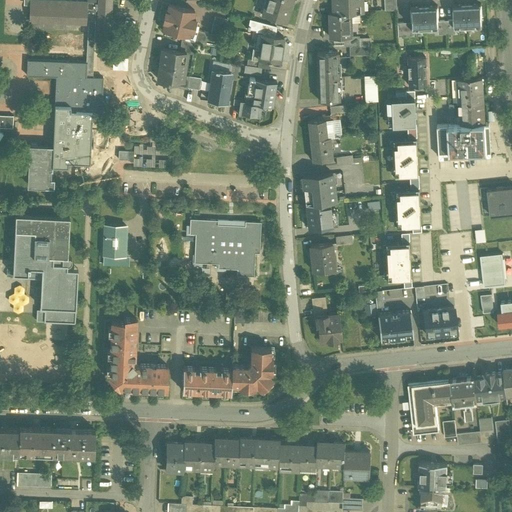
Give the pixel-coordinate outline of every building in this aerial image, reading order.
[(87,0),(87,1),(60,0),(30,0),(29,21),(30,21),(30,20),(86,22),(85,24),(86,24),(86,20),(97,20),(97,24),(111,24),(110,23),(111,3),(112,3),(112,0),(87,0)] [(291,0),(266,0),(262,14),(285,21),(291,0)] [(333,0),(334,12),(351,12),(364,11),(363,10),(361,10),(360,3),(362,3),(362,0),(333,0)] [(396,0),(384,0),(385,11),(397,10),(396,0)] [(195,10),(178,7),(179,6),(178,6),(169,4),(167,11),(166,11),(163,21),(165,21),(163,29),(164,29),(165,29),(173,31),(173,33),(174,34),(174,31),(187,34),(188,30),(193,31),(193,30),(196,18),(193,18),(195,10)] [(481,4),(453,5),(454,20),(455,28),(482,26),(481,4)] [(438,6),(410,7),(411,22),(411,30),(412,30),(438,29),(439,28),(439,21),(438,6)] [(351,12),(334,12),(328,12),(329,31),(328,31),(329,37),(352,36),(351,12)] [(228,19),(215,16),(211,33),(224,36),(228,19)] [(276,26),(250,19),(249,26),(248,25),(247,29),(249,29),(250,28),(257,29),(252,59),(258,60),(258,59),(271,60),(279,61),(280,59),(280,58),(281,53),(283,37),(275,35),(276,26)] [(447,34),(446,20),(439,21),(439,28),(438,29),(439,34),(447,34)] [(454,20),(446,20),(447,34),(455,34),(455,28),(454,20)] [(411,22),(397,23),(398,37),(412,36),(412,30),(411,30),(411,22)] [(193,31),(188,30),(187,34),(185,40),(194,42),(197,31),(193,30),(193,31)] [(209,33),(197,30),(197,31),(194,42),(206,45),(209,33)] [(185,40),(181,40),(180,51),(187,52),(187,53),(192,54),(194,42),(185,40)] [(359,46),(349,46),(349,56),(369,55),(368,46),(359,46)] [(180,51),(163,48),(158,80),(178,83),(179,79),(183,80),(183,75),(187,53),(187,52),(180,51)] [(337,53),(317,53),(318,77),(338,77),(337,53)] [(425,56),(407,57),(408,85),(426,84),(425,56)] [(271,60),(258,59),(258,60),(252,59),(248,59),(247,65),(258,67),(269,69),(271,60)] [(87,62),(27,60),(27,75),(56,77),(55,105),(92,106),(92,112),(101,112),(103,77),(86,77),(87,62)] [(239,64),(231,63),(230,71),(229,79),(237,80),(239,64)] [(247,65),(241,64),(240,71),(257,74),(258,67),(247,65)] [(230,71),(211,69),(210,79),(211,79),(211,80),(212,80),(211,86),(213,86),(212,91),(210,91),(208,100),(226,103),(229,81),(229,79),(230,71)] [(183,75),(183,80),(179,79),(178,83),(178,88),(187,89),(187,88),(189,76),(183,75)] [(377,89),(377,75),(365,76),(366,103),(378,101),(377,89)] [(201,77),(189,76),(187,88),(200,89),(201,77)] [(276,81),(255,78),(254,78),(249,77),(247,93),(252,94),(251,101),(240,99),(237,113),(242,114),(242,115),(243,115),(243,113),(245,114),(245,115),(260,118),(261,110),(260,110),(261,104),(273,105),(276,81)] [(338,77),(318,77),(318,100),(339,99),(338,77)] [(461,101),(484,99),(484,96),(483,96),(482,77),(459,78),(461,101)] [(413,98),(390,99),(392,125),(415,124),(413,98)] [(484,99),(461,101),(462,124),(485,123),(484,102),(484,99)] [(92,106),(55,105),(53,145),(52,165),(52,166),(53,166),(68,166),(68,162),(90,163),(92,112),(92,106)] [(347,105),(330,106),(331,114),(348,112),(347,105)] [(13,115),(0,114),(0,127),(13,128),(13,115)] [(329,116),(318,117),(316,120),(307,121),(309,139),(330,137),(335,136),(333,119),(329,116)] [(462,124),(438,126),(440,157),(491,155),(489,123),(485,123),(462,124)] [(330,137),(309,139),(312,161),(333,158),(330,137)] [(415,138),(392,139),(394,176),(417,175),(415,138)] [(53,145),(29,144),(29,153),(30,153),(29,186),(54,187),(54,178),(51,178),(51,170),(52,170),(53,166),(52,166),(52,165),(53,145)] [(134,151),(119,150),(118,159),(133,160),(134,151)] [(352,155),(336,157),(337,165),(353,163),(352,155)] [(335,195),(335,192),(336,192),(333,173),(304,177),(307,196),(323,194),(323,197),(335,195)] [(511,186),(487,189),(490,216),(511,213),(511,186)] [(418,189),(395,190),(397,227),(420,226),(418,189)] [(330,202),(306,204),(307,214),(308,214),(308,219),(309,228),(329,226),(328,211),(331,210),(330,202)] [(69,217),(16,214),(12,277),(41,279),(40,309),(40,310),(44,310),(44,321),(52,321),(68,322),(75,322),(77,283),(69,282),(69,275),(66,274),(66,264),(68,265),(70,264),(71,263),(71,262),(72,261),(72,260),(71,258),(71,257),(70,256),(69,256),(67,256),(69,217)] [(260,222),(191,219),(190,226),(187,226),(187,233),(196,234),(195,255),(194,255),(193,264),(201,265),(201,262),(208,262),(208,260),(218,260),(217,269),(225,269),(225,267),(237,268),(237,277),(244,277),(244,275),(253,275),(254,252),(259,252),(260,222)] [(350,223),(334,224),(335,236),(351,235),(350,223)] [(127,226),(103,224),(102,255),(126,256),(127,226)] [(477,242),(486,241),(485,229),(476,229),(477,242)] [(351,235),(335,236),(336,243),(352,242),(351,235)] [(408,242),(386,242),(387,280),(410,279),(408,242)] [(332,243),(310,245),(313,271),(326,270),(326,271),(335,270),(334,261),(333,252),(332,243)] [(504,253),(481,254),(483,285),(506,283),(504,253)] [(415,287),(416,297),(424,296),(423,286),(415,287)] [(494,312),(493,294),(481,294),(482,313),(494,312)] [(326,296),(312,298),(314,317),(318,316),(318,315),(328,314),(326,296)] [(453,308),(424,311),(427,337),(456,334),(453,308)] [(44,310),(40,310),(40,309),(37,309),(36,320),(44,321),(44,310)] [(411,309),(378,313),(381,340),(414,337),(411,309)] [(250,313),(234,312),(234,322),(249,323),(250,313)] [(328,314),(318,315),(318,316),(319,326),(318,326),(318,333),(320,332),(320,340),(328,340),(328,341),(337,340),(337,339),(342,338),(339,313),(338,313),(339,315),(328,317),(328,314)] [(110,359),(132,362),(132,358),(134,358),(135,342),(134,342),(134,337),(135,337),(136,318),(124,318),(124,321),(112,321),(110,359)] [(271,348),(251,347),(250,362),(247,365),(232,364),(232,368),(231,384),(239,385),(239,387),(256,387),(256,385),(257,385),(261,389),(267,384),(268,384),(267,383),(273,378),(270,374),(270,372),(272,372),(272,355),(270,355),(271,348)] [(132,362),(110,359),(109,376),(119,387),(120,387),(135,388),(136,366),(132,362)] [(136,366),(135,388),(166,389),(167,365),(156,365),(156,366),(151,365),(151,364),(140,364),(140,366),(136,366)] [(206,391),(208,367),(183,366),(182,390),(206,391)] [(208,367),(206,391),(231,392),(231,384),(232,368),(208,367)] [(498,372),(485,373),(486,376),(475,377),(477,398),(483,397),(483,400),(501,398),(500,395),(507,394),(504,372),(498,373),(498,372)] [(475,377),(451,379),(453,400),(454,407),(462,406),(461,404),(466,404),(467,409),(464,410),(465,421),(474,420),(472,409),(471,409),(471,403),(478,402),(477,398),(475,377)] [(451,379),(409,384),(410,401),(409,401),(410,408),(411,408),(414,433),(439,430),(436,402),(453,400),(451,379)] [(480,417),(481,430),(494,429),(493,416),(480,417)] [(505,427),(496,428),(498,442),(511,441),(510,420),(505,420),(505,427)] [(456,423),(444,425),(445,437),(457,436),(457,433),(456,423)] [(19,428),(0,427),(0,452),(18,453),(19,428)] [(53,428),(19,427),(19,428),(18,453),(52,454),(53,428)] [(73,455),(74,429),(53,428),(52,454),(73,455)] [(74,429),(73,455),(94,456),(95,430),(74,429)] [(474,432),(457,433),(457,436),(458,445),(476,443),(474,432)] [(227,439),(214,438),(214,443),(213,462),(226,463),(227,439)] [(256,439),(239,438),(239,439),(238,463),(255,464),(256,439)] [(239,439),(227,439),(226,463),(238,463),(239,439)] [(281,440),(256,439),(255,464),(280,465),(281,444),(281,440)] [(201,442),(184,441),(184,443),(183,467),(200,467),(201,443),(201,442)] [(184,443),(166,442),(165,469),(183,470),(183,467),(184,443)] [(332,442),(318,442),(317,463),(331,464),(332,442)] [(346,443),(332,442),(331,464),(345,465),(346,450),(346,443)] [(201,443),(200,467),(213,468),(213,462),(214,443),(201,443)] [(302,445),(281,444),(280,468),(301,469),(301,467),(302,445)] [(318,446),(302,445),(301,467),(317,467),(317,463),(318,446)] [(371,452),(346,450),(345,465),(344,476),(345,476),(345,473),(353,474),(354,472),(360,472),(359,476),(369,476),(371,452)] [(448,464),(420,463),(419,487),(421,487),(442,488),(447,488),(448,464)] [(483,465),(474,465),(474,474),(482,474),(483,465)] [(30,473),(18,472),(17,485),(30,486),(30,473)] [(52,473),(33,473),(32,486),(51,486),(52,473)] [(442,488),(421,487),(420,509),(441,510),(442,488)] [(330,490),(316,489),(316,493),(315,501),(329,502),(330,490)] [(344,491),(330,490),(329,502),(343,503),(344,491)] [(316,493),(300,493),(300,500),(299,505),(307,505),(307,501),(315,501),(316,493)] [(202,511),(203,504),(192,504),(192,496),(181,495),(181,503),(186,504),(185,511),(202,511)] [(362,511),(363,498),(350,498),(349,511),(362,511)] [(300,500),(292,500),(292,504),(285,504),(285,508),(278,508),(277,511),(299,511),(299,505),(300,500)] [(181,503),(168,503),(167,511),(185,511),(186,504),(181,503)]
